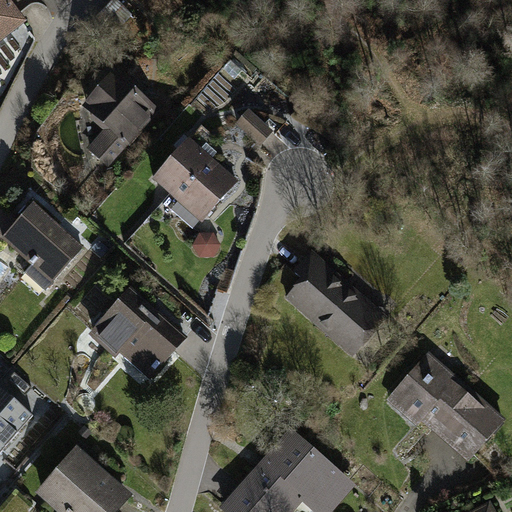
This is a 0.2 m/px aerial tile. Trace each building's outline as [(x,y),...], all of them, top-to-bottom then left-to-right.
[(0,0),(0,41),(29,19),(13,0),(0,0)] [(157,118),(107,73),(75,109),(104,135),(87,154),(108,172),(157,118)] [(269,131),(241,111),(229,128),(257,148),(269,131)] [(237,183),(183,139),(147,183),(201,226),(237,183)] [(86,255),(29,208),(14,226),(1,215),(0,216),(0,248),(24,268),(30,259),(37,265),(24,280),(48,300),(86,255)] [(382,321),(308,256),(276,292),(350,357),(382,321)] [(184,339),(125,290),(88,334),(147,383),(184,339)] [(497,419),(422,355),(381,403),(412,429),(418,423),(462,460),(497,419)] [(0,441),(23,413),(0,394),(0,441)] [(331,511),(352,488),(288,433),(222,510),(225,511),(287,511),(298,500),(311,511),(331,511)] [(115,511),(131,493),(70,444),(32,491),(57,511),(115,511)] [(493,511),(487,498),(457,511),(493,511)]
